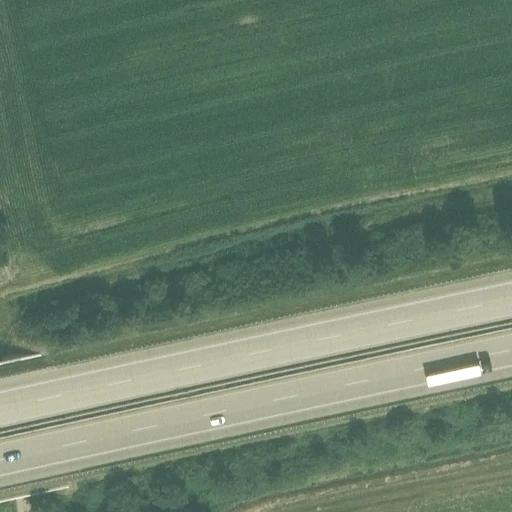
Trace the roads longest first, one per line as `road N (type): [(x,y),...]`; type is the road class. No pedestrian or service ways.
road 1 (motorway): [(0,458),(511,345)]
road 2 (motorway): [(511,288),(0,398)]
